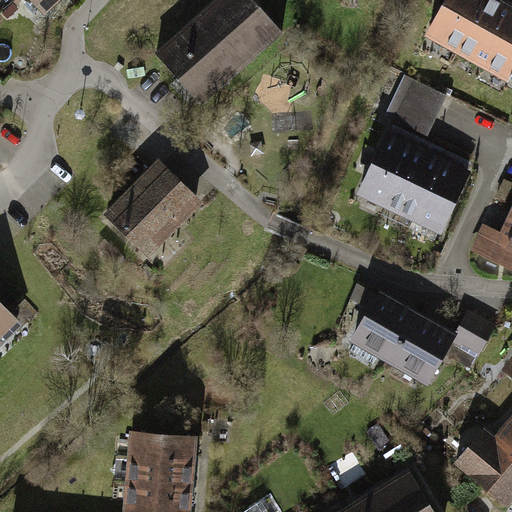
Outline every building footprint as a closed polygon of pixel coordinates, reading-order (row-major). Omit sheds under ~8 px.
[(35,0),(46,12),(59,0),(35,0)] [(254,0),(218,0),(157,54),(179,79),(201,104),(283,32),(254,0)] [(459,50),(486,0),(442,0),(441,5),(446,7),(430,35),(459,50)] [(511,10),(493,0),(486,0),(459,50),(511,79),(511,10)] [(415,81),(409,78),(390,117),(396,120),(415,81)] [(448,97),(415,81),(396,120),(430,136),(448,97)] [(415,149),(389,136),(363,192),(389,205),(415,149)] [(441,161),(415,149),(389,205),(414,217),(441,161)] [(467,173),(441,161),(414,217),(440,229),(467,173)] [(160,166),(109,218),(145,253),(196,201),(160,166)] [(511,228),(507,239),(486,229),(477,250),(511,266),(511,228)] [(0,342),(26,316),(0,289),(0,342)] [(379,293),(355,336),(434,382),(449,356),(472,369),(495,329),(473,317),(460,339),(379,293)] [(504,503),(511,493),(511,424),(500,438),(488,428),(458,463),(504,503)] [(187,511),(194,437),(134,432),(127,511),(187,511)] [(445,511),(417,466),(342,511),(445,511)]
